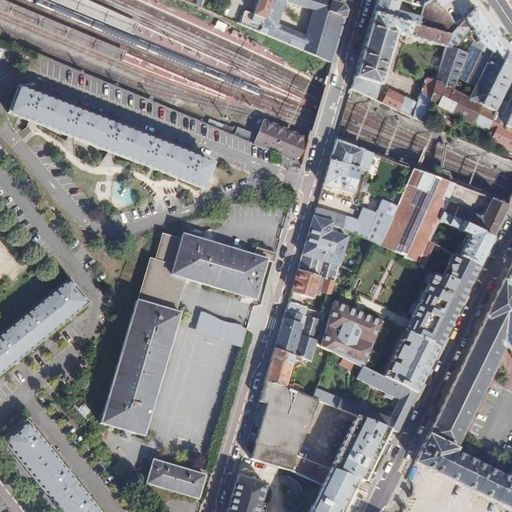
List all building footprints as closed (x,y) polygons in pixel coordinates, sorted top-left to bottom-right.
[(124,58),(127,51),(23,7),(5,0),(0,0),(0,12),(121,63),(124,58)] [(49,0),(134,36),(136,31),(139,24),(85,0),(49,0)] [(262,34),(271,0),(259,0),(254,17),(245,13),(242,25),(262,34)] [(332,65),(347,12),(344,6),(324,0),(271,0),(262,34),(332,65)] [(377,0),(374,10),(373,14),(417,27),(420,18),(395,11),(398,0),(377,0)] [(417,27),(450,36),(457,28),(443,7),(438,0),(432,0),(423,6),(420,18),(417,27)] [(475,8),(457,28),(450,36),(446,48),(436,81),(429,105),(493,136),(502,117),(493,112),(511,73),(511,62),(483,20),(478,12),(477,12),(475,8)] [(362,52),(352,88),(376,100),(394,36),(399,34),(446,48),(450,36),(417,27),(373,14),(362,52)] [(414,118),(424,123),(429,105),(436,81),(426,78),(414,118)] [(212,164),(16,88),(8,110),(33,120),(71,135),(112,151),(151,166),(203,186),(208,174),(212,164)] [(389,92),(384,104),(410,116),(414,104),(389,92)] [(489,144),(511,155),(511,112),(506,110),(502,117),(493,136),(489,144)] [(221,119),(217,128),(233,134),(236,126),(221,119)] [(303,164),(310,140),(265,122),(259,135),(239,127),(236,135),(303,164)] [(373,153),(337,139),(330,161),(367,172),(373,153)] [(367,172),(330,161),(324,185),(354,194),(360,174),(362,175),(361,176),(365,177),(367,172)] [(491,240),(504,214),(489,207),(482,221),(455,209),(457,206),(449,203),(448,205),(445,204),(454,185),(414,169),(398,204),(392,217),(379,246),(400,259),(422,270),(433,247),(429,245),(439,224),(443,216),(491,240)] [(371,173),(367,172),(365,177),(359,192),(369,195),(376,175),(371,173)] [(365,207),(374,211),(378,203),(369,199),(365,207)] [(392,217),(398,204),(384,199),(379,211),(392,217)] [(504,214),(507,207),(492,201),(489,207),(504,214)] [(317,208),(314,217),(332,223),(331,226),(350,232),(363,238),(366,239),(377,214),(365,209),(359,222),(353,221),(354,219),(317,208)] [(377,214),(366,239),(368,240),(379,246),(392,217),(379,211),(377,214)] [(477,269),(491,240),(443,216),(439,224),(468,238),(459,260),(477,269)] [(332,223),(314,217),(302,258),(298,271),(319,277),(326,279),(334,282),(348,236),(330,231),(331,226),(332,223)] [(269,261),(274,263),(277,253),(257,247),(254,256),(186,235),(184,240),(166,235),(158,261),(153,259),(140,301),(139,300),(102,423),(144,436),(182,312),(178,311),(187,280),(257,301),(269,261)] [(382,379),(416,396),(477,269),(459,260),(453,257),(442,280),(433,275),(382,379)] [(319,277),(298,271),(292,291),(313,298),(319,277)] [(0,372),(86,303),(67,279),(0,332),(0,372)] [(321,293),(330,296),(334,282),(326,279),(321,293)] [(511,511),(511,285),(504,282),(415,464),(511,511)] [(289,303),(275,348),(293,354),(311,359),(322,321),(305,316),(307,308),(289,303)] [(333,305),(320,349),(324,350),(361,369),(377,323),(333,305)] [(198,313),(192,334),(240,347),(246,325),(198,313)] [(293,354),(275,348),(271,359),(265,381),(283,388),(283,389),(291,392),(301,396),(303,389),(293,385),(293,387),(285,384),(293,354)] [(388,431),(397,434),(402,423),(416,396),(382,379),(361,369),(355,381),(387,396),(385,399),(393,403),(391,407),(395,409),(389,420),(316,391),(312,400),(318,403),(356,418),(388,431)] [(283,388),(265,381),(259,400),(267,402),(257,433),(251,430),(248,441),(255,443),(249,458),(299,474),(322,486),(309,511),(341,511),(357,480),(330,470),(295,458),(318,403),(312,400),(301,396),(291,392),(283,389),(283,388)] [(385,436),(388,431),(356,418),(353,423),(385,436)] [(98,511),(26,423),(2,441),(11,452),(40,488),(51,502),(59,511),(98,511)] [(385,458),(391,445),(383,441),(385,436),(353,423),(330,470),(357,480),(363,482),(376,454),(385,458)] [(204,476),(153,461),(146,483),(198,499),(204,476)] [(266,484),(237,476),(226,511),(263,511),(265,503),(261,502),(266,484)]
